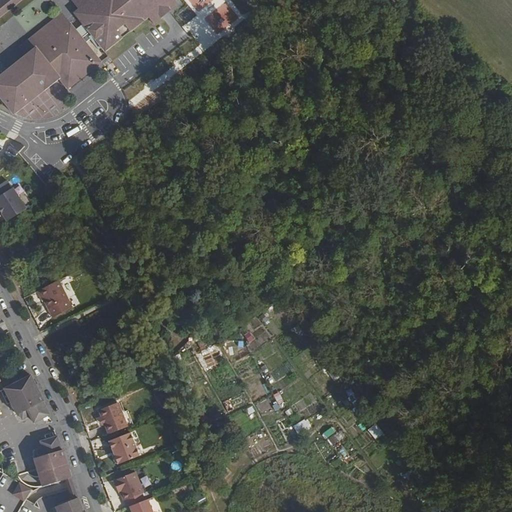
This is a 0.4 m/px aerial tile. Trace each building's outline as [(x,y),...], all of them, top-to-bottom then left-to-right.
[(0,0),(0,15),(18,0),(0,0)] [(168,0),(90,0),(74,13),(103,50),(144,17),(149,23),(157,17),(155,15),(162,9),(164,11),(172,5),(168,0)] [(45,89),(60,76),(68,87),(100,61),(68,21),(0,74),(0,95),(14,113),(44,88),(45,89)] [(11,142),(3,153),(11,158),(19,147),(11,142)] [(27,208),(13,187),(0,195),(0,208),(1,208),(4,212),(2,213),(8,221),(27,208)] [(72,305),(60,279),(38,290),(42,297),(44,296),(52,314),(72,305)] [(242,334),(249,343),(254,339),(247,330),(242,334)] [(240,360),(228,363),(234,381),(245,378),(240,360)] [(45,401),(31,376),(5,389),(18,415),(28,410),(35,423),(51,415),(44,402),(45,401)] [(280,392),(274,393),(276,403),(282,402),(280,392)] [(128,426),(118,400),(99,408),(109,433),(128,426)] [(305,418),(293,425),(299,435),(311,428),(305,418)] [(367,429),(375,439),(383,433),(375,423),(367,429)] [(140,456),(130,431),(109,439),(114,454),(113,457),(115,463),(119,464),(140,456)] [(71,478),(63,450),(62,451),(58,437),(42,442),(46,456),(35,459),(44,487),(71,478)] [(143,493),(144,492),(136,471),(113,480),(118,493),(121,492),(123,500),(125,500),(128,507),(145,500),(143,493)] [(23,501),(31,489),(18,481),(11,494),(23,501)] [(85,511),(80,498),(59,507),(60,511),(85,511)] [(153,511),(148,499),(145,500),(128,507),(129,511),(153,511)]
